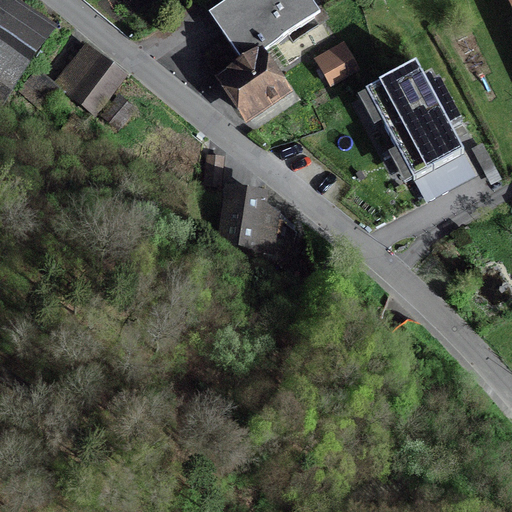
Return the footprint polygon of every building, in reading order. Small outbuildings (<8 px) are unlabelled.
[(226,33),(221,37),(242,68),(262,54),(313,20),(299,0),(242,0),(216,18),(226,33)] [(0,103),(15,82),(43,41),(0,11),(0,103)] [(91,116),(122,77),(84,48),(53,87),(91,116)] [(331,87),(359,71),(346,48),(318,63),(331,87)] [(247,120),(288,93),(262,54),(242,68),(222,82),(247,120)] [(464,155),(416,66),(365,93),(414,182),(464,155)] [(93,136),(100,126),(103,128),(113,114),(105,108),(87,131),(93,136)] [(218,186),(221,160),(207,159),(203,184),(218,186)] [(268,255),(271,237),(256,235),(261,200),(228,195),(222,229),(217,228),(216,241),(268,255)]
